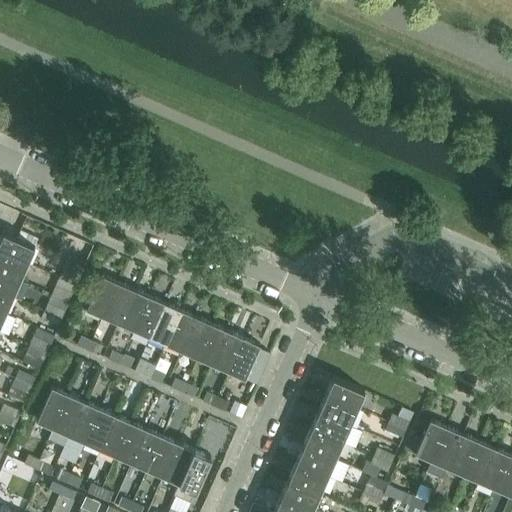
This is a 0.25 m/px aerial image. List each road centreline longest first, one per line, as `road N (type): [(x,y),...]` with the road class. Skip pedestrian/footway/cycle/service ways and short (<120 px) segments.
road 1 (tertiary): [(320,297),(0,159)]
road 2 (residential): [(225,511),(320,297)]
road 3 (tertiary): [(511,383),(320,297)]
